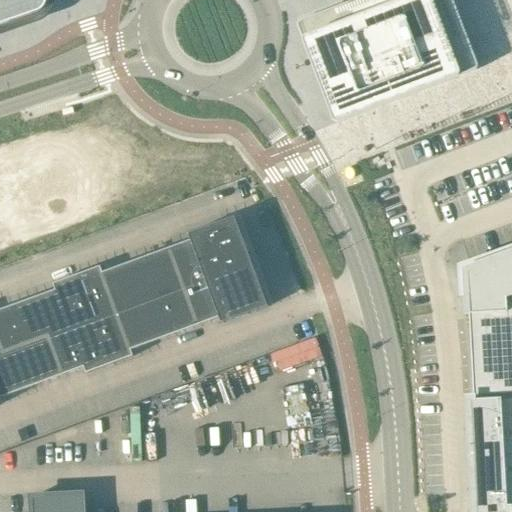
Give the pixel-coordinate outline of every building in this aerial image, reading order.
[(0,0),(0,26),(39,13),(41,12),(43,11),(44,10),(46,8),(47,6),(47,3),(47,1),(47,0),(0,0)] [(303,39),(303,40),(303,42),(303,43),(304,45),(333,121),(334,122),(335,123),(336,123),(337,123),(338,123),(381,107),(387,104),(395,102),(453,79),(473,72),(474,71),(475,71),(476,70),(477,70),(477,69),(477,68),(478,67),(478,66),(477,65),(452,0),(378,0),(369,4),(367,0),(354,0),(337,7),(326,11),(325,11),(325,12),(324,12),(324,13),(323,13),(323,14),(323,15),(323,16),(323,17),(323,18),(324,19),(324,20),(327,27),(307,36),(305,37),(305,38),(304,39),(303,39)] [(0,399),(3,398),(85,368),(87,374),(134,357),(131,350),(138,348),(220,318),(222,324),(269,306),(235,217),(188,234),(190,241),(139,260),(102,273),(100,267),(53,285),(56,291),(0,311),(0,399)] [(511,250),(462,269),(463,287),(464,298),(468,297),(474,400),(469,401),(469,405),(511,403),(511,250)] [(511,403),(469,405),(471,440),(511,438),(511,403)] [(511,438),(471,440),(474,475),(511,472),(511,438)] [(511,472),(474,475),(475,511),(508,511),(508,508),(511,507),(511,472)] [(91,511),(91,495),(32,498),(32,511),(91,511)]
